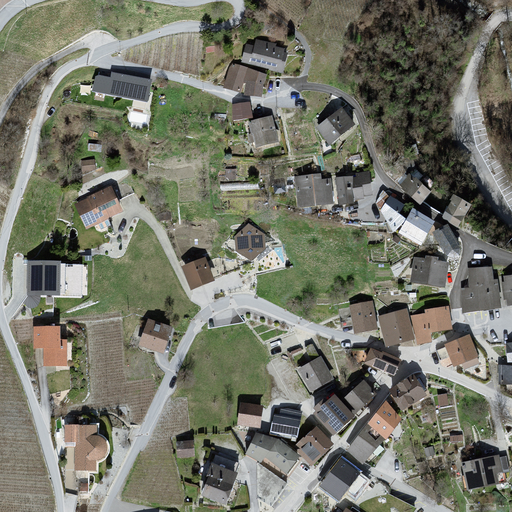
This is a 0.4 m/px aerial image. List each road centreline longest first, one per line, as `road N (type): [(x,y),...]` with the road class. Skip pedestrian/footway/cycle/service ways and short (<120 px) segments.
road 1 (residential): [(101,511),(194,326),(219,308),(246,304),(410,359)]
road 2 (unclassified): [(511,17),(487,29),(460,107),(470,161),(485,193),(511,221)]
road 3 (residential): [(100,56),(53,77),(40,98),(0,238)]
road 4 (residential): [(100,56),(217,94),(269,101),(298,86)]
road 5 (residential): [(410,359),(280,511)]
road 6 (residential): [(0,326),(34,414),(57,511)]
road 7 (residential): [(226,0),(234,8),(218,22),(106,45),(100,56)]
road 8 (track): [(0,108),(47,60),(81,45),(105,47)]
